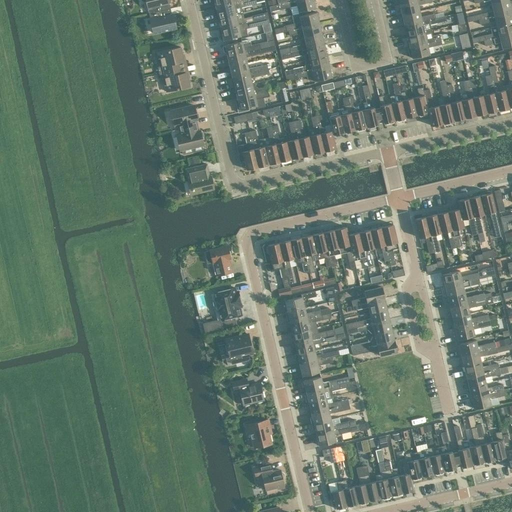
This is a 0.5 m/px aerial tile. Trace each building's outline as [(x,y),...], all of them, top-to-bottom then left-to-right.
[(142,0),(144,0),(145,0),(146,0),(149,8),(149,12),(153,11),(153,12),(171,7),(169,1),(170,1),(169,0),(142,0)] [(216,11),(215,12),(216,17),(218,17),(219,17),(243,11),(242,6),(252,4),(251,0),(243,0),(216,7),(217,11),(216,11)] [(291,0),(278,3),(269,5),(271,11),(280,8),(290,6),(297,4),(299,10),(316,6),(314,0),(291,0)] [(414,0),(400,3),(403,14),(420,10),(418,4),(432,1),(432,0),(414,0)] [(480,13),(467,16),(468,21),(479,18),(481,18),(511,11),(509,0),(492,4),(494,10),(480,13)] [(153,11),(149,12),(150,17),(154,32),(176,27),(173,13),(172,14),(171,7),(153,12),(153,11)] [(420,10),(403,14),(405,24),(436,17),(435,12),(421,16),(420,10)] [(243,11),(219,17),(221,28),(254,20),(257,19),(265,17),(263,12),(253,15),(244,17),(243,11)] [(285,25),(275,27),(276,33),(283,31),(287,30),(289,30),(288,30),(320,22),(317,11),(300,15),(301,21),(294,23),(294,22),(285,24),(285,25)] [(481,18),(479,18),(480,23),(496,20),(497,25),(511,21),(511,11),(481,18)] [(436,17),(405,24),(408,35),(432,29),(431,24),(439,22),(447,20),(446,15),(438,16),(436,17)] [(265,17),(257,19),(258,24),(270,22),(269,16),(265,17)] [(221,28),(220,28),(221,32),(220,33),(221,39),(223,39),(224,39),(241,35),(248,33),(246,27),(258,24),(257,19),(254,20),(221,28)] [(465,21),(458,23),(460,31),(467,29),(465,21)] [(485,34),(471,37),(473,42),(484,39),(486,39),(511,32),(511,21),(497,25),(491,27),(492,32),(485,34)] [(320,22),(288,30),(289,30),(290,35),(303,31),(305,37),(322,33),(320,22)] [(432,29),(408,35),(410,46),(441,38),(440,33),(433,35),(432,29)] [(486,39),(484,39),(485,45),(501,41),(502,47),(511,44),(511,32),(486,39)] [(289,47),(280,49),(281,54),(325,43),(322,33),(305,37),(301,38),(301,41),(300,44),(289,47)] [(224,45),(223,46),(224,51),(226,51),(227,51),(228,55),(275,44),(274,39),(259,42),(251,44),(250,39),(249,38),(242,40),(225,44),(224,45)] [(410,49),(409,50),(410,56),(411,57),(413,56),(413,57),(430,53),(428,47),(442,43),(441,38),(410,46),(411,49),(410,49)] [(325,43),(281,54),(282,59),(292,56),(302,54),(303,60),(306,59),(327,54),(325,43)] [(275,44),(228,55),(230,66),(247,62),(246,56),(262,52),(276,48),(275,44)] [(181,46),(158,51),(161,65),(158,66),(159,72),(185,65),(181,46)] [(290,68),(285,70),(286,75),(329,65),(327,54),(306,59),(306,61),(305,65),(290,68)] [(247,62),(230,66),(233,76),(269,68),(267,63),(249,67),(247,62)] [(494,64),(489,65),(491,74),(499,109),(503,108),(504,109),(505,109),(509,108),(509,107),(509,106),(510,106),(505,84),(503,85),(498,82),(496,72),(494,64)] [(185,65),(159,72),(161,77),(163,77),(167,90),(190,85),(185,65)] [(329,65),(286,75),(287,80),(294,78),(298,77),(307,75),(308,77),(310,79),(312,80),(314,80),(315,80),(332,76),(329,65)] [(269,68),(233,76),(235,87),(252,83),(251,77),(270,73),(269,68)] [(489,92),(484,94),(488,111),(499,109),(491,74),(485,75),(488,86),(489,92)] [(474,78),(468,79),(477,114),(488,111),(484,94),(478,95),(476,88),(474,78)] [(445,103),(439,104),(444,122),(444,121),(445,123),(446,123),(450,122),(450,121),(450,120),(455,119),(446,84),(445,79),(439,80),(443,96),(445,103)] [(466,91),(460,92),(461,99),(462,99),(466,116),(477,114),(468,79),(463,80),(465,91),(466,91)] [(396,94),(390,95),(391,102),(395,119),(399,118),(401,120),(405,119),(405,117),(406,116),(401,91),(399,84),(398,81),(393,82),(396,94)] [(252,83),(235,87),(238,97),(269,90),(268,85),(259,87),(255,85),(255,82),(252,83)] [(446,84),(455,119),(466,116),(462,99),(461,99),(456,100),(454,94),(454,93),(452,83),(446,84)] [(367,101),(361,102),(363,109),(367,126),(371,125),(372,127),(376,126),(377,123),(378,123),(374,104),(373,104),(371,97),(368,84),(363,85),(367,101)] [(419,95),(414,97),(418,114),(422,113),(423,114),(427,114),(427,111),(429,111),(424,89),(423,86),(417,87),(419,95)] [(429,88),(424,89),(429,111),(430,117),(432,124),(444,122),(439,104),(436,105),(434,97),(432,98),(429,88)] [(238,101),(236,101),(239,111),(249,109),(249,107),(257,105),(258,107),(265,105),(263,97),(270,95),(269,90),(238,97),(238,101)] [(401,91),(406,116),(408,116),(409,118),(413,117),(414,115),(418,114),(414,97),(408,98),(406,90),(401,91)] [(353,94),(348,96),(356,128),(357,128),(359,130),(362,129),(363,127),(367,126),(363,109),(361,102),(356,103),(353,94)] [(384,94),(379,95),(380,102),(379,102),(384,122),(386,121),(387,123),(391,122),(391,120),(395,119),(391,102),(386,103),(384,94)] [(345,106),(339,107),(341,114),(345,131),(349,130),(350,132),(354,131),(355,129),(356,128),(348,96),(343,97),(345,106)] [(331,99),(325,101),(327,109),(331,123),(333,134),(335,133),(337,135),(340,134),(341,132),(345,131),(341,114),(339,107),(333,108),(333,107),(331,99)] [(195,104),(171,110),(175,125),(179,124),(180,128),(197,124),(196,118),(198,118),(195,104)] [(241,114),(234,116),(236,122),(248,120),(246,113),(241,114)] [(322,113),(317,115),(325,150),(336,147),(335,139),(333,134),(331,123),(325,124),(322,113)] [(314,127),(308,128),(310,135),(314,152),(325,150),(317,115),(311,116),(314,127)] [(300,119),(295,120),(303,155),(314,152),(310,135),(304,136),(302,129),(303,129),(300,119)] [(293,138),(288,140),(292,157),(303,155),(295,120),(289,121),(291,132),(292,132),(293,138)] [(181,133),(179,133),(182,148),(184,153),(203,149),(202,144),(204,143),(201,130),(199,130),(197,124),(180,128),(181,133)] [(278,124),(273,125),(281,160),(292,157),(288,140),(286,133),(281,134),(278,124)] [(269,136),(264,137),(265,145),(270,163),(271,162),(271,163),(272,164),(276,163),(277,162),(277,161),(281,160),(273,125),(267,126),(269,136)] [(256,129),(250,130),(258,165),(263,164),(263,165),(264,166),(268,165),(269,164),(269,163),(270,163),(265,145),(264,137),(258,138),(256,129)] [(247,142),(237,145),(239,152),(242,151),(245,160),(244,161),(243,161),(244,166),(245,167),(246,167),(247,168),(258,165),(250,130),(245,132),(247,142)] [(207,163),(185,168),(188,179),(187,179),(190,193),(214,187),(212,181),(211,180),(207,163)] [(488,192),(480,194),(485,212),(491,211),(492,218),(494,229),(496,236),(502,235),(500,227),(496,210),(492,192),(491,190),(487,191),(488,192)] [(473,194),(469,195),(478,233),(483,231),(481,221),(479,214),(485,212),(480,194),(473,196),(473,194)] [(466,198),(458,200),(459,204),(460,208),(460,207),(462,218),(463,218),(468,216),(470,223),(472,234),(478,233),(469,195),(465,196),(466,198)] [(452,207),(448,208),(457,246),(462,245),(460,234),(458,227),(465,226),(463,218),(462,218),(460,207),(460,208),(452,209),(452,207)] [(445,211),(437,213),(442,231),(448,230),(449,237),(452,247),(457,246),(448,208),(444,209),(445,211)] [(430,213),(426,214),(435,251),(440,250),(438,239),(436,232),(442,231),(437,213),(430,214),(430,213)] [(423,216),(415,218),(419,236),(425,235),(427,242),(429,252),(435,251),(426,214),(422,214),(423,216)] [(393,223),(382,226),(390,260),(395,259),(393,248),(399,246),(397,241),(393,223)] [(347,226),(335,228),(341,252),(347,250),(349,261),(351,268),(357,267),(355,260),(353,251),(352,251),(348,234),(349,234),(348,231),(347,226)] [(382,226),(371,228),(375,246),(381,245),(385,261),(390,260),(382,226)] [(335,228),(324,231),(332,265),(337,264),(335,253),(341,252),(335,228)] [(371,228),(360,231),(368,265),(373,264),(369,247),(375,246),(371,228)] [(324,231),(313,234),(319,258),(325,256),(327,266),(332,265),(324,231)] [(349,234),(348,234),(352,251),(353,251),(359,250),(363,266),(368,265),(360,231),(349,234)] [(313,234),(302,236),(310,271),(310,272),(315,270),(313,259),(319,258),(313,234)] [(302,236),(291,239),(295,256),(296,261),(298,260),(302,262),(305,272),(310,271),(302,236)] [(291,239),(280,241),(288,276),(287,276),(288,277),(293,276),(289,258),(295,256),(291,239)] [(267,246),(267,247),(268,252),(269,252),(270,252),(274,269),(280,268),(285,287),(278,288),(280,295),(291,292),(290,287),(288,277),(287,276),(288,276),(280,241),(268,244),(268,246),(267,246)] [(228,245),(205,250),(208,263),(214,261),(217,274),(233,271),(230,257),(231,257),(228,245)] [(493,248),(482,250),(483,253),(484,258),(495,255),(493,248)] [(437,262),(426,265),(428,271),(439,269),(437,262)] [(442,275),(441,276),(443,281),(444,282),(445,281),(445,284),(478,277),(480,277),(495,273),(493,264),(485,266),(479,271),(468,274),(461,275),(460,269),(443,273),(443,275),(442,275)] [(404,267),(392,270),(392,271),(394,277),(405,274),(404,267)] [(445,284),(444,285),(446,295),(448,295),(465,291),(464,286),(471,284),(471,285),(479,282),(478,277),(445,284)] [(321,279),(312,281),(312,282),(313,287),(325,284),(324,279),(324,278),(321,279)] [(214,292),(211,292),(217,319),(218,319),(220,319),(222,326),(237,323),(235,315),(242,314),(240,306),(242,306),(238,290),(237,291),(235,285),(214,290),(214,292)] [(334,285),(326,287),(329,301),(337,299),(334,285)] [(366,296),(351,299),(353,304),(385,297),(382,286),(365,290),(366,296)] [(302,295),(285,299),(288,311),(305,307),(305,306),(307,306),(305,298),(317,295),(316,290),(301,293),(302,295)] [(449,301),(448,302),(449,306),(492,296),(491,290),(484,292),(473,295),(466,296),(465,291),(448,295),(449,301)] [(492,296),(449,306),(449,310),(451,310),(453,316),(470,312),(469,307),(476,305),(476,306),(486,303),(494,301),(492,296)] [(385,297),(353,304),(353,305),(354,309),(369,306),(370,312),(387,308),(385,297)] [(305,307),(288,311),(290,321),(322,314),(321,309),(306,312),(305,307)] [(356,321),(346,323),(347,328),(390,318),(387,308),(370,312),(371,317),(356,321)] [(322,314),(290,321),(293,332),(317,326),(316,320),(323,318),(331,317),(330,312),(322,314)] [(454,323),(453,323),(454,327),(490,319),(490,318),(489,313),(478,316),(471,317),(470,312),(453,316),(454,323)] [(390,318),(347,328),(348,333),(358,331),(368,328),(372,332),(372,333),(392,329),(390,318)] [(217,319),(203,322),(206,332),(223,328),(222,326),(220,319),(218,319),(217,319)] [(490,319),(454,327),(456,337),(457,337),(458,337),(458,338),(475,334),(474,328),(481,326),(481,327),(491,324),(490,319)] [(317,326),(293,332),(295,342),(336,333),(334,328),(326,330),(318,332),(317,326)] [(361,342),(351,344),(352,349),(395,339),(392,329),(372,333),(372,335),(370,340),(361,342)] [(336,333),(295,342),(298,353),(315,349),(322,347),(321,341),(328,339),(337,337),(346,335),(344,331),(336,333)] [(230,352),(222,354),(224,360),(227,362),(249,357),(248,353),(253,352),(248,333),(226,338),(230,352)] [(509,337),(499,339),(499,340),(500,345),(511,343),(509,337)] [(395,339),(352,349),(353,354),(364,352),(379,348),(380,354),(397,350),(398,350),(399,348),(398,344),(397,343),(396,343),(395,339)] [(458,344),(458,345),(460,354),(496,346),(500,345),(499,340),(495,341),(485,343),(478,345),(476,339),(459,343),(459,344),(458,344)] [(496,346),(460,354),(462,364),(464,364),(464,365),(481,361),(480,355),(487,354),(498,351),(511,348),(511,342),(511,343),(500,345),(496,346)] [(315,349),(298,353),(300,363),(332,356),(340,354),(339,349),(331,351),(316,354),(315,349)] [(332,356),(300,363),(303,375),(320,371),(319,364),(333,361),(332,356)] [(466,371),(464,371),(465,375),(499,367),(498,362),(489,364),(490,364),(483,366),(481,361),(464,365),(466,371)] [(499,367),(465,375),(466,379),(468,379),(469,386),(486,382),(485,376),(492,375),(501,373),(509,371),(508,366),(499,367)] [(303,380),(302,381),(303,386),(305,387),(306,386),(307,391),(350,380),(349,375),(338,377),(324,381),(322,380),(321,375),(304,379),(304,380),(303,380)] [(247,378),(232,382),(234,389),(240,387),(244,404),(264,399),(260,382),(249,385),(247,378)] [(307,395),(306,396),(307,402),(326,397),(331,396),(333,395),(332,390),(332,389),(341,388),(357,384),(356,379),(350,380),(307,391),(308,395),(307,395)] [(471,392),(469,393),(470,397),(504,388),(503,383),(494,385),(495,385),(488,387),(486,382),(469,386),(471,392)] [(504,388),(470,397),(471,400),(473,400),(474,408),(492,404),(490,397),(497,396),(506,394),(505,389),(504,388)] [(326,397),(307,402),(308,407),(310,408),(311,408),(312,412),(349,402),(348,398),(341,399),(332,401),(331,396),(326,397)] [(312,416),(311,417),(312,423),(331,418),(330,412),(344,409),(351,407),(350,403),(349,402),(312,412),(313,416),(312,416)] [(507,406),(499,407),(501,414),(508,412),(507,406)] [(269,418),(247,423),(248,431),(251,430),(255,446),(272,442),(269,433),(270,431),(269,426),(270,425),(269,418)] [(331,418),(312,423),(313,428),(315,429),(316,429),(317,433),(350,425),(356,423),(355,418),(348,420),(332,424),(331,418)] [(366,421),(359,423),(360,429),(360,430),(367,428),(366,421)] [(482,422),(476,423),(477,426),(485,460),(486,460),(488,462),(491,461),(492,459),(496,458),(492,441),(486,442),(484,434),(482,422)] [(431,423),(423,425),(424,431),(433,430),(431,423)] [(317,437),(316,438),(317,443),(318,444),(319,444),(336,440),(336,442),(343,440),(343,438),(342,434),(340,433),(351,430),(350,425),(317,433),(318,437),(317,437)] [(475,444),(470,446),(474,463),(478,462),(479,464),(483,463),(484,461),(485,460),(477,426),(471,427),(475,444)] [(463,440),(460,427),(455,429),(456,432),(457,439),(459,446),(458,446),(462,466),(464,465),(466,467),(469,466),(470,464),(474,463),(470,446),(468,438),(463,440)] [(444,443),(439,445),(445,470),(449,469),(450,470),(454,470),(455,467),(456,467),(452,447),(451,448),(450,441),(448,432),(447,430),(441,431),(444,443)] [(498,439),(492,441),(496,458),(500,457),(502,458),(505,458),(506,455),(507,455),(502,433),(502,430),(496,431),(498,439)] [(507,432),(502,433),(507,455),(508,461),(509,467),(510,467),(511,466),(511,467),(511,448),(509,440),(507,432)] [(386,434),(378,436),(380,442),(387,440),(386,434)] [(341,445),(334,446),(335,452),(336,455),(343,453),(341,445)] [(433,446),(428,447),(434,472),(435,472),(437,474),(440,473),(441,471),(445,470),(439,445),(433,446)] [(334,446),(322,449),(324,455),(330,454),(332,461),(337,460),(336,455),(335,452),(334,446)] [(428,447),(417,450),(423,475),(427,474),(428,476),(432,475),(432,473),(434,472),(428,447)] [(414,451),(405,453),(406,457),(407,457),(412,477),(413,477),(414,479),(418,478),(419,476),(423,475),(417,450),(414,451)] [(405,473),(399,474),(403,491),(407,491),(409,492),(412,491),(413,489),(415,489),(413,483),(412,477),(407,457),(406,457),(401,458),(405,473)] [(390,459),(384,460),(392,494),(393,494),(395,495),(399,495),(399,492),(403,491),(399,474),(397,466),(392,468),(390,459)] [(381,473),(376,474),(377,480),(381,497),(385,496),(387,497),(390,497),(391,494),(392,494),(384,460),(379,462),(381,473)] [(268,463),(254,466),(258,483),(265,482),(266,489),(284,484),(282,478),(283,477),(285,476),(285,474),(285,472),(283,471),(281,470),(281,471),(280,468),(270,471),(268,463)] [(367,464),(362,465),(370,499),(371,499),(373,501),(376,500),(377,498),(381,497),(377,480),(371,481),(367,464)] [(360,483),(355,485),(359,502),(363,501),(364,503),(368,502),(369,500),(370,499),(362,465),(357,467),(360,483)] [(347,478),(342,480),(348,505),(349,504),(351,506),(354,505),(355,503),(359,502),(355,485),(349,486),(347,478)] [(336,481),(329,483),(331,491),(330,491),(332,501),(335,500),(336,507),(341,506),(342,508),(346,507),(346,505),(348,505),(342,480),(336,481)]
